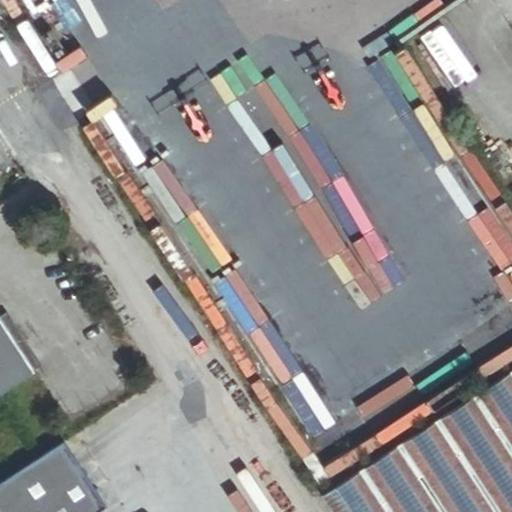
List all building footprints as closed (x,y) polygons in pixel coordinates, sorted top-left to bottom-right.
[(9,312),(1,318),(36,373),(45,367),(9,312)] [(0,316),(0,396),(36,373),(1,318),(0,316)] [(511,511),(511,374),(325,497),(334,511),(511,511)] [(60,444),(8,479),(29,511),(101,511),(104,510),(60,444)] [(29,511),(8,479),(0,484),(0,511),(29,511)]
